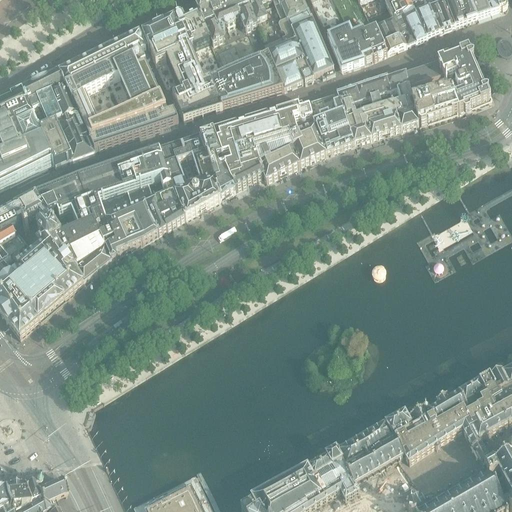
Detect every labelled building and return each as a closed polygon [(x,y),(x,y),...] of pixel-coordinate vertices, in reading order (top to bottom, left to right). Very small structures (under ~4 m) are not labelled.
[(244,0),(216,0),(208,4),(196,10),(199,17),(211,46),(213,50),(225,45),(219,31),(223,29),(225,32),(227,33),(235,30),(236,27),(234,24),(239,22),(245,36),(258,31),(255,26),(244,0)] [(334,73),(302,0),(244,0),(255,26),(267,21),(262,9),(272,4),(281,26),(279,26),(278,29),(281,36),(284,37),(285,41),(264,50),(267,57),(282,95),(284,95),(284,94),(284,95),(305,86),(305,88),(314,84),(313,82),(321,79),(323,82),(326,81),(327,81),(335,77),(334,73)] [(427,42),(407,0),(393,0),(394,2),(417,46),(427,42)] [(429,12),(424,1),(426,0),(407,0),(427,42),(437,38),(440,37),(430,12),(429,12)] [(455,31),(442,0),(426,0),(424,1),(429,12),(430,12),(440,37),(455,31)] [(477,23),(467,0),(442,0),(455,31),(459,29),(477,23)] [(499,15),(492,0),(480,0),(476,1),(475,0),(467,0),(477,23),(499,15)] [(505,8),(502,0),(475,0),(476,1),(480,0),(492,0),(499,15),(503,14),(504,13),(505,12),(506,10),(505,8)] [(417,46),(394,2),(384,6),(392,22),(384,26),(393,44),(402,40),(407,50),(407,51),(417,46)] [(211,85),(205,87),(193,60),(190,54),(194,52),(195,53),(197,52),(197,53),(208,48),(211,46),(199,17),(185,24),(182,19),(181,18),(175,20),(175,23),(174,21),(142,36),(142,37),(156,70),(167,66),(181,97),(172,101),(183,126),(223,113),(211,85)] [(393,44),(384,26),(374,31),(387,59),(407,50),(402,40),(393,44)] [(387,59),(374,31),(371,33),(354,41),(351,34),(346,37),(344,31),(330,36),(332,41),(328,43),(342,76),(361,69),(364,68),(364,67),(373,64),(374,64),(387,59)] [(59,77),(94,157),(179,128),(174,117),(163,121),(164,118),(167,117),(146,69),(136,73),(134,69),(150,62),(140,38),(139,37),(60,76),(59,77)] [(505,43),(501,44),(499,46),(498,49),(498,54),(499,57),(501,61),(503,63),(507,64),(510,64),(511,62),(511,47),(511,46),(508,43),(505,43)] [(489,104),(468,54),(438,66),(406,77),(410,90),(433,83),(433,85),(444,81),(445,84),(441,85),(443,90),(447,89),(449,94),(413,106),(419,130),(459,117),(489,104)] [(282,95),(267,57),(250,65),(243,69),(237,73),(233,75),(211,85),(223,113),(282,95)] [(94,157),(59,77),(48,82),(43,85),(43,84),(40,86),(38,87),(33,89),(23,95),(54,168),(56,171),(94,157)] [(412,106),(411,105),(412,105),(410,90),(406,77),(388,82),(391,96),(396,95),(400,107),(393,109),(400,135),(401,135),(403,135),(417,130),(419,130),(413,106),(412,106)] [(391,96),(388,82),(387,83),(387,82),(358,92),(362,105),(370,102),(370,103),(379,100),(391,96)] [(362,105),(358,92),(338,98),(341,111),(359,105),(362,105)] [(54,168),(23,95),(10,100),(11,102),(0,107),(0,193),(53,168),(54,168)] [(354,150),(341,111),(338,98),(317,105),(309,108),(317,132),(326,160),(354,150)] [(393,109),(383,113),(379,100),(370,103),(374,114),(365,117),(373,143),(383,140),(390,138),(400,135),(393,109)] [(373,143),(365,117),(363,118),(359,105),(341,111),(354,150),(356,149),(363,147),(370,145),(372,144),(373,143)] [(313,124),(315,132),(317,132),(309,108),(307,108),(307,109),(303,110),(302,109),(278,117),(289,143),(298,139),(295,129),(300,128),(301,129),(302,130),(303,131),(304,131),(305,130),(306,129),(306,128),(305,126),(313,124)] [(288,176),(298,171),(298,172),(300,171),(289,143),(278,117),(225,133),(238,161),(249,157),(255,172),(259,170),(264,182),(266,187),(268,186),(278,181),(279,181),(288,177),(288,176)] [(315,132),(298,139),(289,143),(300,171),(309,167),(316,164),(326,160),(317,132),(315,132)] [(259,170),(255,172),(249,157),(238,161),(225,133),(214,136),(215,136),(222,156),(219,157),(221,163),(229,160),(232,169),(225,171),(236,195),(264,182),(259,170)] [(219,173),(217,164),(221,163),(219,157),(222,156),(215,136),(214,137),(214,136),(201,141),(221,204),(236,195),(225,171),(219,173)] [(219,205),(221,204),(201,141),(200,141),(159,154),(173,189),(186,223),(187,222),(195,218),(196,218),(211,210),(210,209),(219,205)] [(159,154),(159,155),(78,182),(101,240),(109,237),(106,225),(99,204),(126,196),(133,213),(145,209),(153,206),(153,202),(148,188),(160,184),(163,192),(165,192),(173,189),(159,154)] [(112,266),(101,240),(78,182),(36,199),(48,219),(57,216),(59,220),(71,215),(78,233),(62,240),(56,246),(84,290),(91,284),(107,272),(106,272),(112,267),(112,266)] [(186,223),(173,189),(165,192),(168,197),(154,203),(154,201),(153,202),(153,206),(145,209),(151,225),(160,238),(167,234),(172,231),(181,226),(186,223)] [(84,290),(56,246),(62,240),(48,219),(36,199),(15,210),(0,218),(0,237),(1,239),(13,233),(18,241),(18,242),(21,240),(28,249),(37,242),(38,244),(37,245),(45,255),(20,275),(21,276),(0,292),(0,315),(5,322),(10,329),(21,344),(39,328),(40,328),(66,306),(84,290)] [(160,238),(151,225),(145,209),(133,213),(106,225),(109,237),(101,240),(112,266),(117,264),(115,260),(143,248),(160,238)] [(0,255),(3,253),(11,249),(9,246),(18,241),(13,233),(1,239),(0,237),(0,255)] [(20,275),(45,255),(37,245),(38,244),(37,242),(28,249),(21,240),(18,242),(18,241),(9,246),(11,249),(3,253),(0,255),(0,292),(21,276),(20,275)] [(511,371),(503,376),(502,374),(492,379),(490,375),(489,376),(485,378),(487,381),(483,384),(480,385),(479,385),(459,397),(449,404),(447,401),(437,406),(439,409),(427,416),(426,414),(408,423),(405,418),(386,428),(396,446),(405,461),(409,468),(435,451),(435,452),(437,453),(438,452),(439,452),(440,450),(439,448),(463,435),(467,443),(471,449),(478,445),(479,445),(480,445),(479,444),(509,428),(509,429),(511,427),(511,371)] [(316,511),(325,507),(341,497),(345,506),(359,498),(355,490),(400,464),(405,461),(396,446),(386,428),(378,433),(337,456),(327,461),(326,462),(327,463),(309,473),(308,474),(307,473),(253,503),(254,504),(241,511),(316,511)] [(480,466),(484,472),(492,468),(486,456),(480,445),(479,445),(478,445),(471,449),(472,452),(471,452),(472,454),(473,453),(473,454),(476,459),(475,460),(476,460),(476,461),(477,461),(480,466)] [(492,468),(484,472),(483,473),(484,474),(482,476),(484,478),(472,485),(470,482),(468,484),(470,486),(461,492),(459,489),(457,490),(459,493),(450,498),(448,495),(446,496),(448,499),(439,504),(437,502),(435,503),(437,506),(429,510),(428,507),(427,508),(421,498),(409,504),(413,511),(506,511),(507,511),(509,511),(511,511),(511,454),(510,455),(511,456),(509,457),(509,456),(505,458),(504,456),(495,462),(497,465),(492,468)] [(58,511),(57,509),(55,504),(57,503),(61,502),(65,500),(67,499),(60,483),(58,484),(53,486),(50,488),(47,489),(40,493),(38,494),(39,498),(38,498),(41,504),(32,509),(25,511),(58,511)] [(41,504),(38,498),(39,498),(38,494),(40,493),(39,491),(40,490),(40,489),(40,488),(40,487),(39,486),(38,485),(37,485),(36,485),(35,486),(34,487),(34,488),(24,490),(32,509),(41,504)] [(25,511),(32,509),(24,490),(4,492),(8,505),(10,511),(25,511)] [(146,511),(201,511),(192,491),(146,511)] [(0,511),(10,511),(8,505),(4,492),(2,492),(0,492),(0,511)]
